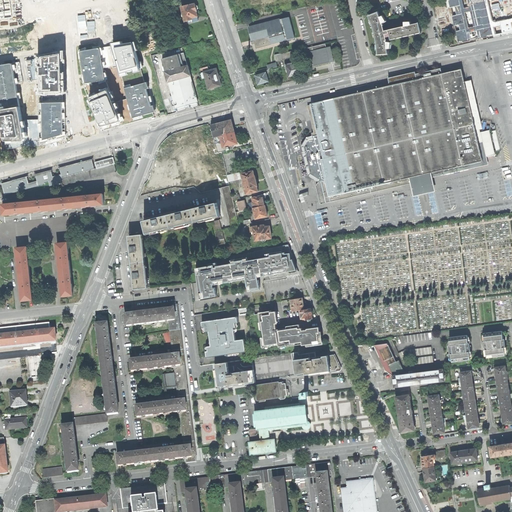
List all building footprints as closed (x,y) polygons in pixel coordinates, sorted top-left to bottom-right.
[(0,0),(0,18),(12,17),(9,0),(0,0)] [(511,0),(447,0),(457,42),(462,41),(462,43),(475,40),(475,38),(481,37),(481,39),(511,31),(511,0)] [(192,21),(198,19),(197,17),(196,13),(196,12),(197,12),(196,11),(197,10),(198,9),(197,6),(196,5),(195,5),(195,4),(189,6),(181,7),(185,21),(192,20),(192,21)] [(377,47),(377,55),(387,54),(387,49),(386,42),(386,40),(386,37),(385,34),(389,33),(390,36),(390,40),(420,33),(419,27),(418,23),(410,25),(404,26),(393,29),(389,30),(384,31),(383,25),(382,23),(380,18),(378,13),(369,16),(371,22),(373,28),(376,39),(377,47)] [(266,23),(271,44),(294,38),(288,17),(266,23)] [(253,44),(255,43),(256,48),(271,44),(266,23),(249,27),(250,29),(249,30),(251,38),(252,38),(253,40),(252,40),(252,42),(253,44)] [(120,41),(110,43),(111,45),(114,58),(112,59),(113,66),(116,65),(119,76),(121,76),(139,71),(134,51),(137,50),(135,41),(121,45),(120,41)] [(325,44),(305,48),(307,55),(309,65),(313,64),(314,66),(330,63),(325,44)] [(111,45),(102,47),(104,56),(100,57),(102,68),(113,66),(112,59),(114,58),(111,45)] [(102,47),(78,51),(84,85),(85,84),(104,81),(102,68),(100,57),(104,56),(102,47)] [(64,88),(63,48),(38,53),(38,57),(38,71),(41,70),(41,78),(41,81),(38,81),(38,89),(41,88),(41,101),(39,100),(39,107),(42,107),(42,112),(39,112),(39,118),(39,120),(42,119),(42,136),(39,136),(40,142),(66,135),(65,100),(62,100),(61,88),(64,88)] [(305,48),(290,52),(290,55),(298,54),(298,57),(307,55),(305,48)] [(274,55),(276,61),(282,60),(282,59),(291,57),(290,55),(290,52),(274,55)] [(162,59),(165,72),(187,66),(186,60),(184,53),(172,56),(169,57),(162,59)] [(38,71),(38,57),(25,60),(28,79),(41,78),(41,70),(38,71)] [(0,119),(3,139),(5,139),(24,137),(20,119),(11,62),(0,63),(0,119)] [(286,72),(288,72),(287,66),(293,65),(292,63),(284,64),(286,72)] [(293,65),(295,75),(299,74),(302,74),(299,63),(293,65)] [(295,75),(293,65),(287,66),(288,72),(289,77),(292,76),(295,75)] [(165,72),(168,83),(190,77),(191,76),(188,66),(187,66),(165,72)] [(201,71),(205,90),(220,87),(215,68),(201,71)] [(419,76),(416,77),(417,80),(420,80),(420,79),(441,74),(441,71),(440,68),(418,74),(419,76)] [(327,191),(328,191),(329,196),(378,185),(383,184),(404,179),(410,178),(418,176),(425,174),(432,172),(434,172),(433,172),(436,171),(438,171),(441,170),(441,171),(443,170),(462,166),(469,164),(480,162),(482,161),(481,159),(475,134),(475,131),(464,82),(461,70),(451,72),(441,74),(420,79),(420,80),(417,80),(413,81),(390,86),(311,104),(311,105),(312,110),(314,109),(315,114),(316,117),(318,126),(320,131),(320,133),(319,133),(319,135),(318,135),(323,159),(320,159),(324,178),(325,177),(326,184),(328,191),(327,191)] [(139,71),(121,76),(125,88),(142,83),(139,71)] [(256,76),(258,84),(263,82),(268,81),(267,78),(266,74),(266,72),(264,73),(256,75),(256,76)] [(389,84),(390,86),(413,81),(417,80),(416,77),(416,74),(415,72),(388,78),(389,83),(389,84)] [(171,102),(173,110),(176,109),(198,103),(190,77),(168,83),(174,101),(171,102)] [(104,81),(85,84),(90,97),(106,90),(104,81)] [(480,126),(475,103),(470,83),(470,81),(464,82),(475,131),(480,130),(481,129),(480,126)] [(125,88),(124,88),(132,118),(154,112),(153,105),(150,106),(145,89),(148,88),(146,82),(142,83),(125,88)] [(119,121),(106,90),(90,97),(88,98),(100,127),(119,121)] [(312,133),(312,135),(312,137),(318,135),(319,135),(319,133),(320,133),(320,131),(315,132),(314,127),(318,126),(316,117),(314,117),(313,114),(315,114),(314,109),(312,110),(311,105),(307,106),(313,133),(312,133)] [(39,118),(20,119),(24,137),(5,139),(5,141),(40,142),(39,136),(42,136),(42,119),(39,120),(39,118)] [(211,127),(214,137),(220,136),(234,132),(233,127),(232,126),(231,120),(211,126),(211,127)] [(470,167),(468,170),(488,165),(480,132),(480,130),(475,131),(475,134),(481,159),(482,161),(480,162),(469,164),(470,167)] [(235,136),(234,132),(220,136),(220,139),(223,148),(237,144),(237,143),(236,138),(235,136)] [(323,159),(318,135),(312,137),(312,135),(307,136),(307,137),(306,138),(305,139),(304,138),(300,144),(301,145),(300,146),(301,147),(299,148),(301,155),(302,154),(303,157),(301,158),(303,164),(305,164),(305,167),(303,167),(305,174),(307,174),(307,175),(309,176),(308,177),(310,179),(314,181),(316,183),(317,181),(318,182),(321,181),(323,181),(325,182),(322,185),(324,192),(328,191),(327,191),(328,191),(328,190),(326,184),(325,177),(324,178),(320,159),(323,159)] [(1,184),(4,195),(45,185),(44,183),(48,182),(50,186),(61,183),(60,178),(94,169),(91,159),(83,161),(64,166),(59,168),(61,174),(53,177),(51,170),(43,172),(35,174),(37,181),(28,183),(27,177),(15,180),(1,184)] [(60,178),(61,183),(62,185),(116,171),(114,163),(104,166),(97,168),(94,169),(60,178)] [(470,167),(469,164),(462,166),(443,170),(443,173),(446,175),(468,170),(470,167)] [(244,186),(247,194),(258,192),(256,181),(253,171),(242,174),(244,184),(242,185),(242,186),(244,186)] [(239,172),(226,175),(228,182),(241,179),(239,172)] [(410,178),(411,183),(411,184),(411,185),(419,183),(423,183),(427,182),(427,179),(425,174),(418,176),(410,178)] [(220,177),(222,188),(229,186),(228,182),(226,175),(222,176),(220,177)] [(419,183),(411,185),(413,193),(413,195),(437,190),(437,189),(435,177),(433,178),(427,179),(427,182),(423,183),(419,183)] [(329,196),(330,201),(405,184),(411,183),(410,178),(404,179),(383,184),(378,185),(329,196)] [(211,179),(204,181),(206,188),(213,186),(211,179)] [(321,193),(324,192),(322,185),(325,182),(323,181),(318,182),(316,186),(317,190),(318,194),(321,193)] [(222,188),(231,227),(239,225),(235,212),(233,200),(232,196),(229,186),(222,188)] [(326,202),(324,192),(321,193),(318,194),(320,204),(326,202)] [(76,197),(77,207),(88,206),(91,206),(104,204),(103,194),(76,197)] [(253,208),(265,205),(263,200),(262,196),(252,198),(253,203),(252,203),(253,208)] [(76,197),(52,199),(54,209),(64,208),(67,208),(77,207),(76,197)] [(43,210),(54,209),(52,199),(29,202),(30,212),(40,211),(43,210)] [(237,202),(239,211),(246,210),(244,201),(237,202)] [(29,202),(3,205),(4,215),(16,213),(19,213),(30,212),(29,202)] [(192,209),(196,222),(220,216),(217,203),(208,205),(204,206),(200,207),(192,209)] [(254,212),(256,219),(267,216),(266,211),(265,205),(253,208),(254,212)] [(184,211),(180,212),(176,213),(168,215),(171,228),(196,222),(192,209),(184,211)] [(151,219),(152,219),(144,221),(147,234),(171,228),(168,215),(160,217),(157,217),(151,219)] [(0,247),(71,240),(71,233),(70,224),(69,216),(0,223),(0,247)] [(212,222),(215,232),(222,230),(219,220),(212,222)] [(253,232),(255,241),(260,240),(260,241),(262,242),(265,241),(266,240),(266,239),(271,239),(270,232),(269,227),(264,227),(264,225),(253,227),(253,232)] [(215,232),(217,241),(224,239),(222,230),(215,232)] [(131,253),(132,263),(145,261),(142,235),(129,236),(130,245),(129,245),(130,250),(130,254),(131,253)] [(61,269),(71,268),(68,242),(58,243),(59,256),(60,259),(61,269)] [(254,252),(258,277),(270,275),(271,278),(296,272),(293,259),(289,245),(254,251),(254,252)] [(19,263),(20,274),(30,273),(27,247),(17,248),(19,260),(19,263)] [(231,263),(217,266),(220,284),(247,279),(248,291),(260,289),(258,277),(254,252),(230,257),(231,263)] [(133,277),(135,289),(148,288),(145,261),(132,263),(131,263),(132,272),(133,272),(133,277)] [(214,285),(220,284),(217,266),(217,263),(208,264),(208,266),(196,268),(200,299),(217,297),(216,287),(214,288),(214,285)] [(64,296),(74,295),(71,268),(61,269),(62,279),(62,283),(64,296)] [(23,300),(33,299),(30,273),(20,274),(22,284),(22,287),(23,300)] [(291,300),(292,311),(300,310),(305,309),(304,304),(303,298),(301,298),(291,300)] [(179,355),(180,366),(184,365),(178,316),(177,306),(166,307),(167,311),(173,310),(175,320),(168,321),(172,356),(179,355)] [(305,309),(300,310),(302,319),(305,318),(306,320),(307,320),(308,321),(310,320),(311,319),(312,319),(312,314),(312,312),(312,309),(311,309),(311,308),(308,309),(305,309)] [(150,313),(151,323),(168,321),(175,320),(173,310),(167,311),(163,311),(150,313)] [(267,313),(263,313),(264,317),(262,317),(263,322),(265,337),(263,337),(265,345),(278,343),(279,345),(282,344),(282,345),(286,344),(302,342),(302,345),(313,344),(317,343),(317,342),(321,342),(320,334),(319,327),(311,328),(311,329),(308,330),(306,330),(302,330),(302,328),(298,329),(297,325),(287,326),(287,328),(277,330),(276,327),(276,325),(275,320),(277,320),(276,311),(271,312),(271,311),(267,311),(267,313)] [(125,316),(126,326),(151,323),(150,313),(138,314),(125,316)] [(206,351),(207,357),(246,352),(244,339),(240,339),(239,341),(238,340),(236,340),(234,328),(236,328),(235,323),(238,323),(237,316),(223,318),(222,320),(223,322),(222,322),(221,322),(217,319),(201,322),(202,328),(204,328),(205,332),(211,331),(211,335),(209,335),(210,342),(212,342),(213,345),(207,346),(208,351),(206,351)] [(0,335),(50,330),(50,325),(49,322),(36,324),(0,328),(0,335)] [(104,347),(110,346),(109,338),(108,334),(107,324),(96,325),(99,351),(105,350),(104,347)] [(0,347),(50,341),(51,341),(54,341),(56,341),(55,329),(50,330),(0,335),(0,347)] [(486,350),(487,358),(494,357),(494,356),(498,356),(505,356),(504,347),(505,347),(504,339),(503,339),(502,331),(495,332),(493,333),(491,333),(491,332),(484,333),(485,341),(484,341),(485,350),(486,350)] [(404,336),(404,343),(429,339),(428,333),(404,336)] [(451,354),(452,362),(459,361),(459,360),(463,360),(470,360),(469,352),(470,352),(469,343),(468,343),(467,335),(460,336),(460,337),(458,337),(456,337),(449,337),(450,345),(449,345),(450,354),(451,354)] [(387,372),(392,376),(393,376),(388,366),(386,367),(384,362),(379,350),(388,346),(387,344),(373,346),(385,371),(387,372)] [(107,369),(112,368),(111,359),(111,356),(110,346),(104,347),(105,350),(99,351),(102,372),(107,372),(107,369)] [(388,366),(393,376),(399,375),(398,373),(403,371),(398,361),(395,363),(388,346),(379,350),(384,362),(386,361),(388,366)] [(431,347),(407,350),(408,357),(432,353),(431,347)] [(405,350),(398,353),(404,366),(410,363),(408,357),(405,350)] [(299,355),(298,352),(293,353),(296,374),(305,373),(305,375),(316,374),(327,372),(330,372),(328,356),(315,358),(313,358),(313,360),(310,360),(309,353),(299,355)] [(253,370),(255,382),(296,376),(296,374),(293,353),(255,358),(252,359),(253,370)] [(42,355),(28,356),(31,381),(44,379),(42,355)] [(163,357),(154,358),(156,369),(173,367),(180,366),(179,355),(172,356),(170,356),(168,356),(165,357),(163,357)] [(328,356),(330,372),(336,371),(339,366),(333,355),(328,356)] [(412,359),(413,365),(433,363),(432,356),(412,359)] [(147,359),(145,359),(141,360),(139,360),(130,361),(131,372),(156,369),(154,358),(147,359)] [(217,388),(229,386),(227,373),(229,373),(229,371),(228,367),(228,362),(214,364),(216,377),(217,388)] [(180,366),(173,367),(177,392),(187,391),(185,373),(184,365),(180,366)] [(496,377),(506,375),(506,371),(505,366),(494,368),(495,372),(496,377)] [(107,369),(107,372),(102,372),(104,394),(110,394),(110,391),(115,390),(114,382),(114,379),(112,368),(107,369)] [(229,386),(255,382),(253,370),(233,373),(229,373),(227,373),(229,386)] [(393,376),(392,376),(394,387),(407,385),(432,382),(444,381),(442,370),(399,375),(393,376)] [(460,373),(460,378),(461,382),(471,380),(471,376),(470,371),(460,373)] [(507,379),(506,375),(496,377),(496,381),(497,386),(508,385),(507,379)] [(471,380),(461,382),(462,386),(462,391),(473,390),(472,385),(471,380)] [(256,386),(258,400),(265,399),(280,397),(285,396),(287,396),(286,383),(282,383),(282,382),(256,386)] [(499,396),(509,394),(508,390),(508,385),(497,386),(498,390),(499,396)] [(10,392),(12,407),(27,405),(27,398),(26,390),(10,392)] [(110,394),(104,394),(107,415),(118,413),(117,403),(116,400),(115,390),(110,391),(110,394)] [(473,390),(462,391),(463,396),(464,401),(474,399),(474,394),(473,390)] [(259,428),(261,441),(269,440),(268,430),(284,428),(284,430),(287,429),(287,428),(302,426),(303,427),(304,428),(304,429),(306,429),(307,429),(308,429),(309,428),(310,427),(310,426),(310,424),(310,423),(309,422),(308,422),(307,421),(305,406),(305,402),(304,397),(308,396),(308,392),(303,392),(304,393),(299,397),(300,403),(265,407),(265,408),(260,409),(260,411),(256,412),(256,415),(254,415),(255,425),(257,425),(257,428),(259,428)] [(500,405),(511,403),(510,399),(509,394),(499,396),(499,400),(500,405)] [(398,411),(411,409),(409,395),(403,396),(396,397),(398,411)] [(429,406),(440,404),(439,395),(428,397),(429,402),(429,406)] [(177,397),(178,402),(184,401),(185,412),(190,411),(189,408),(188,396),(177,397)] [(474,399),(464,401),(465,405),(465,410),(476,408),(475,403),(474,399)] [(160,404),(161,415),(179,412),(185,412),(184,401),(178,402),(175,402),(174,402),(171,402),(169,403),(160,404)] [(511,412),(511,408),(511,403),(500,405),(501,409),(501,414),(511,412)] [(137,417),(161,415),(160,404),(151,405),(149,405),(146,405),(145,406),(135,407),(137,417)] [(441,414),(441,409),(440,404),(429,406),(430,411),(431,415),(441,414)] [(477,412),(476,408),(465,410),(466,415),(467,419),(477,417),(477,412)] [(411,409),(398,411),(399,416),(398,416),(400,427),(401,427),(402,432),(414,430),(412,419),(411,409)] [(179,412),(182,438),(193,437),(191,424),(190,411),(185,412),(179,412)] [(511,421),(511,412),(501,414),(502,418),(503,423),(511,421)] [(74,418),(75,425),(105,422),(104,414),(74,418)] [(443,423),(442,419),(441,414),(431,415),(432,420),(432,425),(443,423)] [(477,417),(467,419),(468,423),(468,428),(479,427),(478,422),(477,417)] [(5,420),(6,430),(27,428),(26,422),(26,418),(5,420)] [(444,432),(443,427),(443,423),(432,425),(433,430),(434,434),(444,432)] [(70,449),(75,448),(74,439),(74,436),(73,425),(62,427),(65,452),(70,451),(70,449)] [(261,441),(249,442),(251,454),(276,451),(275,445),(275,439),(269,440),(261,441)] [(186,463),(196,462),(195,456),(193,441),(183,443),(183,448),(190,447),(191,457),(185,458),(186,463)] [(511,442),(503,444),(490,446),(491,457),(511,453),(511,442)] [(166,450),(167,460),(185,458),(191,457),(190,447),(183,448),(181,448),(181,447),(179,448),(176,448),(175,448),(175,449),(166,450)] [(65,452),(67,473),(78,471),(77,461),(77,458),(75,448),(70,449),(70,451),(65,452)] [(463,451),(465,462),(478,460),(476,449),(469,450),(463,451)] [(150,451),(150,452),(141,453),(142,463),(167,460),(166,450),(157,451),(157,450),(155,451),(152,451),(150,451)] [(434,452),(435,455),(435,459),(446,458),(445,450),(434,452)] [(452,464),(465,462),(463,451),(457,452),(450,453),(452,464)] [(126,454),(126,455),(117,456),(118,466),(142,463),(141,453),(132,454),(132,453),(130,454),(127,454),(126,454)] [(422,462),(423,468),(434,466),(433,460),(435,459),(435,455),(421,457),(422,462)] [(292,469),(293,479),(310,477),(316,477),(316,475),(326,474),(326,475),(331,475),(330,464),(323,465),(294,468),(292,469)] [(425,482),(436,480),(434,466),(423,468),(424,474),(425,482)] [(44,470),(45,477),(64,474),(63,467),(44,470)] [(277,471),(278,480),(283,479),(283,481),(293,479),(292,469),(286,469),(277,471)] [(262,472),(253,473),(254,484),(266,483),(273,482),(273,480),(278,480),(277,471),(273,471),(262,472)] [(250,474),(243,475),(245,485),(254,484),(253,473),(250,474)] [(319,501),(329,500),(326,475),(326,474),(316,475),(316,477),(317,485),(317,488),(318,491),(319,501)] [(240,486),(245,485),(243,475),(239,475),(233,476),(235,485),(240,485),(240,486)] [(211,478),(209,479),(211,489),(223,488),(229,487),(229,486),(235,485),(233,476),(230,476),(211,478)] [(196,491),(211,489),(209,479),(207,479),(191,481),(184,482),(180,482),(181,493),(186,492),(186,491),(196,490),(196,491)] [(286,511),(283,481),(283,479),(278,480),(273,480),(273,482),(274,492),(273,492),(274,492),(274,495),(276,511),(286,511)] [(121,489),(123,508),(133,507),(133,511),(158,511),(158,504),(168,503),(166,484),(159,485),(142,487),(121,489)] [(242,511),(240,486),(240,485),(235,485),(229,486),(229,487),(230,497),(230,500),(231,500),(232,511),(242,511)] [(477,491),(479,506),(480,505),(480,504),(510,499),(511,499),(511,496),(511,495),(511,487),(511,488),(510,485),(491,489),(486,489),(486,488),(477,489),(477,491)] [(371,511),(368,487),(368,486),(358,487),(347,488),(350,506),(343,507),(343,511),(371,511)] [(341,489),(343,507),(350,506),(347,488),(341,489)] [(198,511),(196,491),(196,490),(186,491),(186,492),(187,502),(186,502),(186,503),(187,505),(187,506),(188,511),(198,511)] [(106,496),(56,501),(57,511),(59,511),(107,507),(106,496)] [(36,501),(37,511),(57,511),(56,501),(56,499),(36,501)] [(330,511),(329,500),(319,501),(321,510),(320,510),(320,511),(330,511)]
